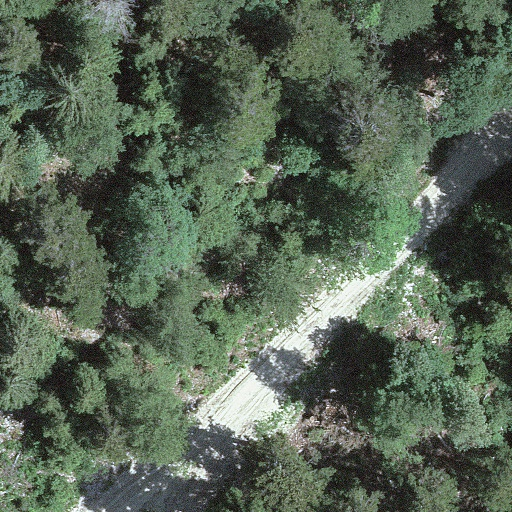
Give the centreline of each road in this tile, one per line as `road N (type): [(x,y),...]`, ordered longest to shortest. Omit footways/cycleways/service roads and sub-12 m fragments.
road 1 (track): [(511,111),(412,175),(40,511)]
road 2 (track): [(319,256),(203,511)]
